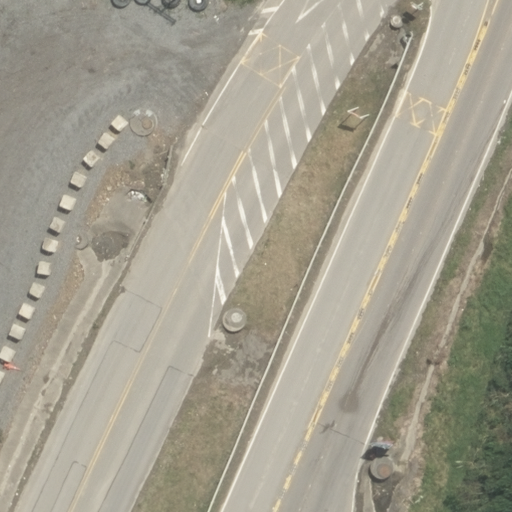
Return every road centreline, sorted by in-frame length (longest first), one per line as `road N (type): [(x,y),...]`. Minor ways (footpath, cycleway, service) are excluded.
road 1 (unclassified): [(40,511),(224,142),(268,61),(318,0)]
road 2 (unclassified): [(245,511),(419,114),(460,0)]
road 3 (unclassified): [(511,18),(344,430)]
